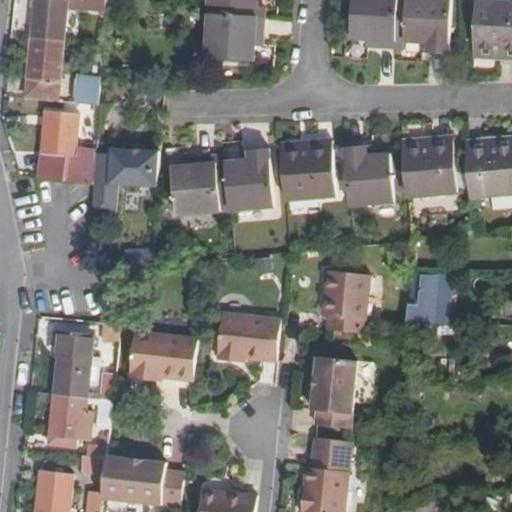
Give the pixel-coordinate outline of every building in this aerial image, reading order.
[(54,0),(37,0),(31,79),(63,82),(64,75),(67,43),(71,2),(54,0)] [(103,0),(103,5),(101,5),(100,11),(107,12),(107,0),(75,0),(76,2),(80,2),(80,0),(103,0)] [(239,18),(265,20),(265,10),(258,10),(258,0),(208,0),(209,7),(239,10),(239,18)] [(375,48),(397,49),(398,21),(408,22),(408,0),(355,0),(353,41),(375,42),(375,48)] [(398,21),(397,49),(405,50),(406,43),(430,44),(429,53),(448,54),(451,0),(408,0),(408,22),(398,21)] [(493,54),(511,55),(511,6),(479,5),(476,63),(493,64),(493,54)] [(239,10),(209,7),(206,60),(256,64),(257,44),(263,44),(265,20),(239,18),(239,10)] [(62,102),(75,104),(77,77),(64,75),(63,82),(31,79),(30,86),(63,90),(62,102)] [(103,79),(77,77),(75,104),(101,106),(103,79)] [(71,153),(69,179),(97,182),(99,153),(99,146),(81,145),(83,115),(49,112),(47,151),(71,153)] [(467,143),(471,193),(511,189),(511,132),(499,134),(500,140),(467,143)] [(500,140),(499,134),(467,137),(467,143),(500,140)] [(424,151),(455,148),(454,138),(423,141),(424,151)] [(459,194),(455,148),(424,151),(423,141),(403,143),(409,199),(459,194)] [(305,156),(333,154),(333,143),(304,146),(305,156)] [(284,148),(289,208),(338,203),(333,154),(305,156),(304,146),(284,148)] [(367,146),(347,147),(353,204),(394,200),(390,149),(367,151),(367,146)] [(114,154),(99,153),(97,182),(96,202),(160,204),(163,150),(115,149),(114,154)] [(227,157),(218,157),(219,185),(231,183),(233,212),(276,208),(271,149),(252,151),(253,158),(228,161),(227,157)] [(180,216),(233,212),(231,183),(219,185),(218,157),(197,159),(198,168),(176,170),(180,216)] [(322,329),(361,333),(362,328),(367,273),(329,270),(326,295),(323,295),(321,315),(323,315),(322,329)] [(451,274),(409,274),(404,323),(451,324),(451,274)] [(251,360),(279,363),(283,320),(226,314),(220,363),(241,365),(241,359),(251,360)] [(157,376),(165,377),(198,380),(202,339),(140,332),(135,379),(156,382),(157,376)] [(57,395),(53,436),(59,437),(78,440),(84,440),(87,413),(88,404),(89,399),(96,338),(63,335),(57,395)] [(316,410),(315,425),(348,429),(355,360),(317,356),(311,409),(316,410)] [(112,423),(113,415),(114,402),(117,374),(105,373),(102,400),(102,405),(100,422),(112,423)] [(402,404),(420,404),(421,386),(403,386),(402,404)] [(87,413),(84,440),(93,442),(96,413),(87,413)] [(78,440),(59,437),(58,444),(77,446),(78,440)] [(341,511),(350,441),(313,437),(309,466),(304,466),(299,511),(341,511)] [(90,449),(89,456),(109,458),(109,456),(110,447),(98,445),(90,449)] [(83,471),(107,473),(109,458),(89,456),(85,456),(83,471)] [(105,494),(105,498),(184,507),(188,475),(169,473),(170,463),(109,456),(109,458),(107,473),(105,494)] [(71,511),(76,475),(42,471),(37,511),(71,511)] [(257,511),(259,496),(204,490),(201,511),(257,511)] [(103,511),(105,498),(105,494),(91,493),(88,511),(103,511)]
